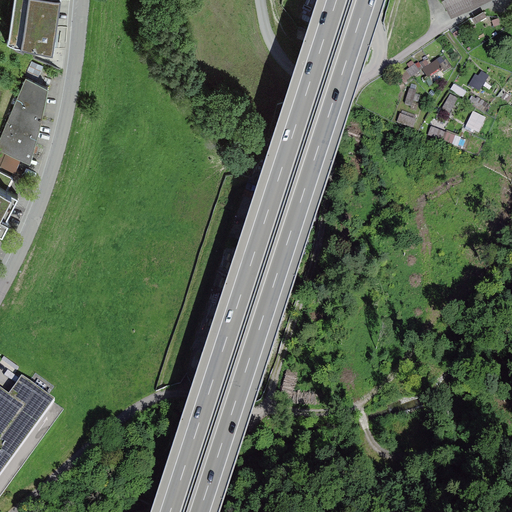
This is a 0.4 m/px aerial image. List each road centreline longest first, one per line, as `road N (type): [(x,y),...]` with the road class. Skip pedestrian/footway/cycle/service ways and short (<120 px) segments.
road 1 (track): [(511,446),(383,455),(347,404),(309,418),(270,418),(184,391),(148,402),(103,433),(17,511)]
road 2 (motorway): [(200,511),(367,0)]
road 3 (motorway): [(335,0),(170,511)]
road 4 (track): [(270,418),(376,83)]
road 5 (unclassified): [(78,0),(53,155),(0,290)]
road 6 (track): [(259,0),(272,54),(289,75),(315,93),(376,83)]
road 7 (track): [(376,83),(501,0)]
